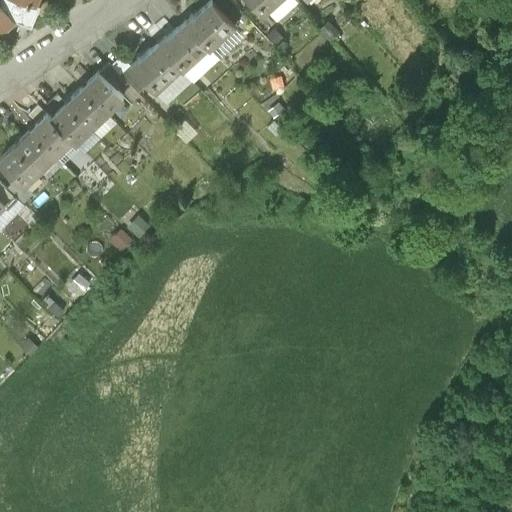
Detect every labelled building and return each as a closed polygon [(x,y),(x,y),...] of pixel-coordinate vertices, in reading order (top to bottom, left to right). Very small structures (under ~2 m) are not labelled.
[(0,0),(0,22),(6,22),(15,13),(31,20),(39,1),(36,0),(0,0)] [(217,5),(212,0),(209,0),(193,15),(191,13),(183,20),(205,44),(207,46),(233,22),(217,5)] [(221,0),(217,5),(233,22),(243,13),(231,0),(221,0)] [(275,0),(251,0),(261,12),(275,0)] [(205,44),(183,20),(166,36),(163,33),(154,41),(156,42),(177,65),(179,68),(205,44)] [(152,88),(177,65),(156,42),(139,58),(136,55),(128,62),(146,81),(152,88)] [(114,87),(124,77),(118,71),(107,60),(98,69),(114,87)] [(136,90),(146,81),(128,62),(118,71),(124,77),(136,90)] [(98,69),(97,68),(80,84),(105,110),(121,94),(114,87),(98,69)] [(89,126),(105,110),(80,84),(64,100),(89,126)] [(73,141),(89,126),(64,100),(48,115),(69,137),(73,141)] [(54,152),(69,137),(48,115),(44,111),(29,126),(54,152)] [(38,167),(54,152),(29,126),(13,142),(38,167)] [(22,183),(38,167),(13,142),(0,155),(0,160),(16,177),(22,183)] [(22,183),(16,177),(7,187),(22,202),(31,193),(22,183)]
